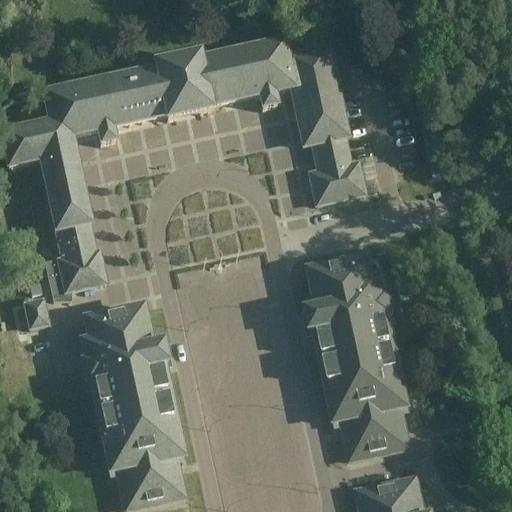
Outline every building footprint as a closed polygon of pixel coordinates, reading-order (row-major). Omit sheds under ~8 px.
[(49,129),(1,139),(8,172),(40,165),(61,264),(53,265),(50,266),(49,266),(45,267),(53,305),(70,305),(69,296),(105,288),(98,256),(94,257),(93,250),(84,212),(84,211),(84,208),(83,206),(83,203),(82,200),(74,163),(72,157),(70,148),(69,142),(73,141),(97,136),(100,150),(114,146),(111,133),(109,124),(153,114),(155,123),(165,121),(166,125),(176,123),(199,118),(209,116),(218,114),(219,114),(220,113),(220,112),(221,112),(221,111),(221,110),(221,109),(258,101),(259,106),(261,112),(261,114),(276,111),(273,97),(291,93),(303,151),(312,150),(317,176),(309,178),(313,197),(316,210),(364,199),(357,167),(349,169),(344,142),(346,142),(326,53),(285,62),(283,51),(289,50),(290,49),(290,48),(289,47),(289,46),(288,46),(282,48),(213,63),(211,63),(208,63),(205,63),(203,62),(200,62),(197,61),(195,59),(194,59),(193,59),(192,59),(191,59),(190,60),(189,60),(189,61),(189,62),(189,64),(186,64),(166,68),(163,69),(163,68),(162,67),(161,67),(160,66),(159,66),(158,66),(157,67),(156,67),(156,68),(156,70),(156,71),(155,71),(156,75),(140,79),(43,100),(49,129)] [(455,116),(468,177),(494,171),(481,110),(455,116)] [(400,414),(407,413),(388,322),(392,322),(387,300),(383,301),(379,283),(372,284),(367,264),(310,276),(318,315),(306,318),(311,339),(315,338),(335,428),(342,427),(351,465),(408,453),(400,414)] [(29,290),(31,299),(41,297),(39,288),(29,290)] [(47,330),(43,312),(42,306),(24,309),(30,334),(47,330)] [(174,463),(182,462),(162,372),(166,371),(162,349),(150,351),(142,313),(84,326),(88,346),(81,348),(85,366),(81,367),(85,388),(90,387),(109,478),(117,476),(124,511),(137,511),(183,502),(174,463)] [(421,511),(415,484),(358,497),(360,511),(421,511)]
